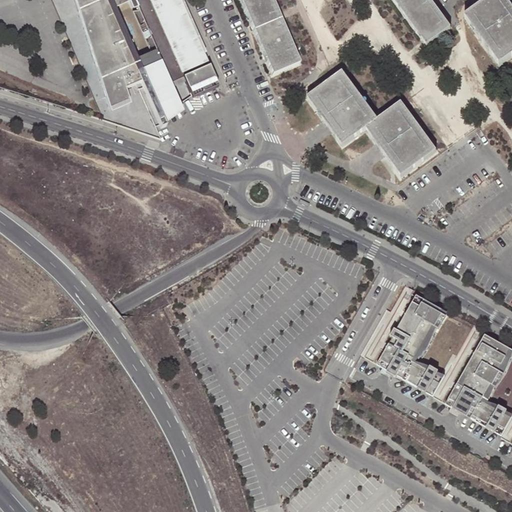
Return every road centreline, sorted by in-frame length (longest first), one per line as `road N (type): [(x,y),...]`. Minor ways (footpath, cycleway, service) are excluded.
road 1 (primary): [(205,511),(176,437),(106,326),(50,261),(0,222)]
road 2 (tertiary): [(0,337),(47,340),(77,330),(253,232),(259,213)]
road 3 (tertiary): [(276,203),(511,330)]
road 4 (tertiary): [(0,111),(242,185)]
road 5 (unclassified): [(511,282),(303,173)]
road 6 (unclassified): [(274,155),(213,0)]
